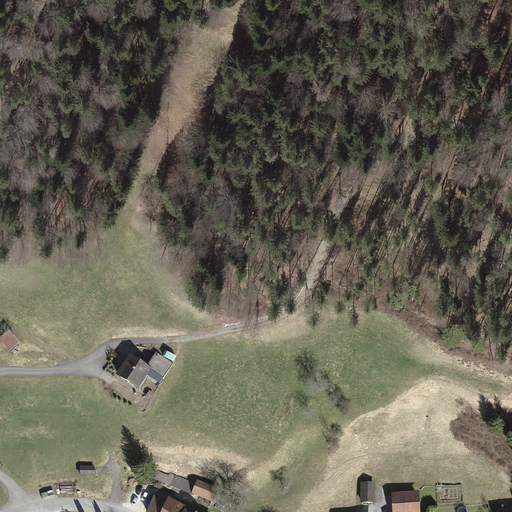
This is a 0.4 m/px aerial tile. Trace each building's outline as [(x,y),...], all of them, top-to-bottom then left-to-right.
[(10,331),(0,339),(0,342),(9,354),(20,345),(10,331)] [(147,368),(151,370),(147,377),(159,385),(172,364),(156,354),(147,368)] [(147,368),(129,356),(115,378),(137,392),(147,377),(151,370),(147,368)] [(154,395),(149,392),(145,399),(150,402),(154,395)] [(95,467),(80,466),(79,476),(95,476),(95,467)] [(190,497),(189,500),(210,510),(217,494),(169,472),(167,476),(158,472),(154,481),(190,497)] [(373,484),(361,484),(361,504),(373,504),(373,484)] [(191,511),(155,493),(152,499),(144,495),(137,510),(139,511),(191,511)] [(420,511),(419,493),(391,495),(392,511),(420,511)]
